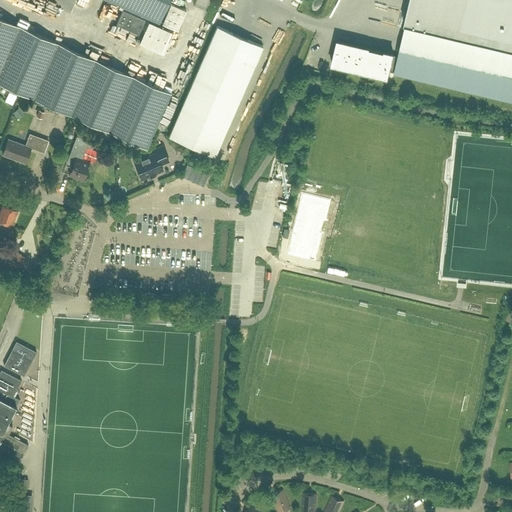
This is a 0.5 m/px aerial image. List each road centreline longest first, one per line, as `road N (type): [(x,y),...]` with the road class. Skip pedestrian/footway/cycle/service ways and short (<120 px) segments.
road 1 (unknown): [(5,0),(156,60),(182,49),(203,0)]
road 2 (residential): [(231,511),(268,477),(317,478),(394,505)]
